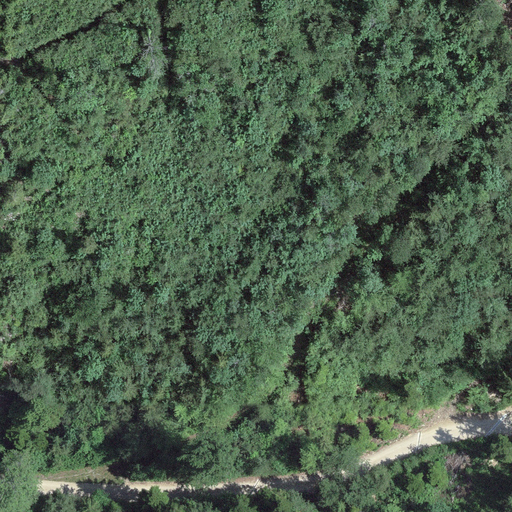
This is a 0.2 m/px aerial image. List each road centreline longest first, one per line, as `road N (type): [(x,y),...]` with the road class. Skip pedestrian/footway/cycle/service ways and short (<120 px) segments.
road 1 (track): [(64,494),(248,386),(301,309),(346,217),(511,61)]
road 2 (track): [(0,488),(130,501),(275,491),(511,429)]
road 3 (track): [(511,351),(483,362),(454,388),(433,448)]
